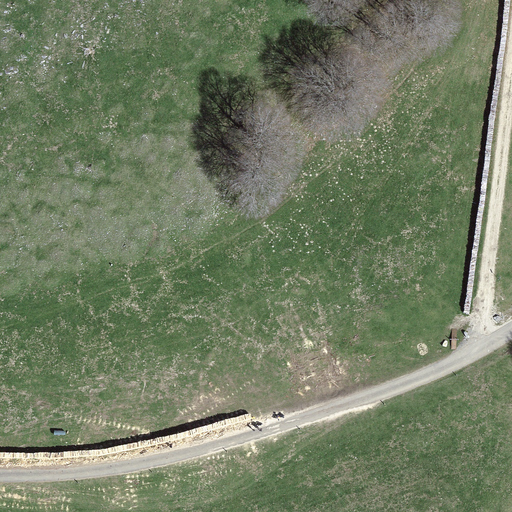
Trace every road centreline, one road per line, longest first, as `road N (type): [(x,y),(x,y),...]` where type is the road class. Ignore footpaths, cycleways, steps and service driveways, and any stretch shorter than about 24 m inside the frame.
road 1 (unclassified): [(511,330),(434,371),(203,446),(95,469),(0,473)]
road 2 (track): [(477,351),(511,35)]
